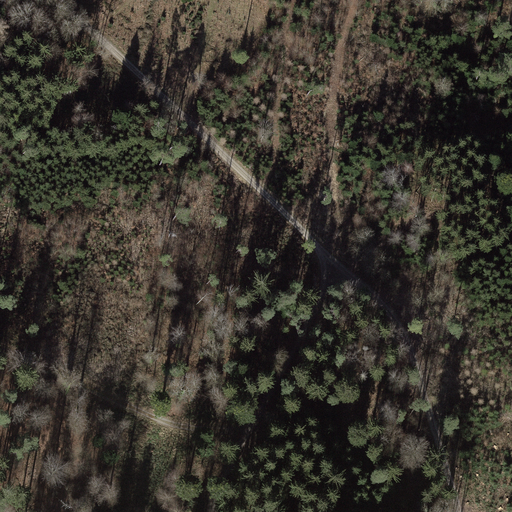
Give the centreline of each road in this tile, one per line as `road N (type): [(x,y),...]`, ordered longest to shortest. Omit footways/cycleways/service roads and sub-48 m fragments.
road 1 (track): [(461,511),(413,352),(386,305),(48,0)]
road 2 (track): [(341,266),(245,434),(211,511)]
road 3 (track): [(245,434),(170,426),(0,349)]
